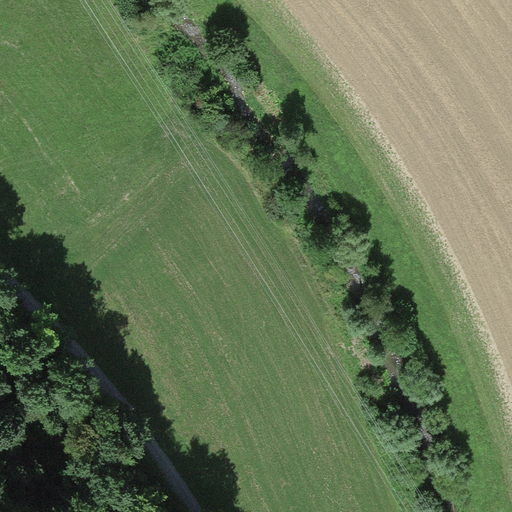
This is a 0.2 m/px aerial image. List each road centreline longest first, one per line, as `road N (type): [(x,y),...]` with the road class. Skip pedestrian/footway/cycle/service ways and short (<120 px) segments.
road 1 (track): [(200,511),(104,386),(0,276)]
road 2 (track): [(0,372),(95,511)]
